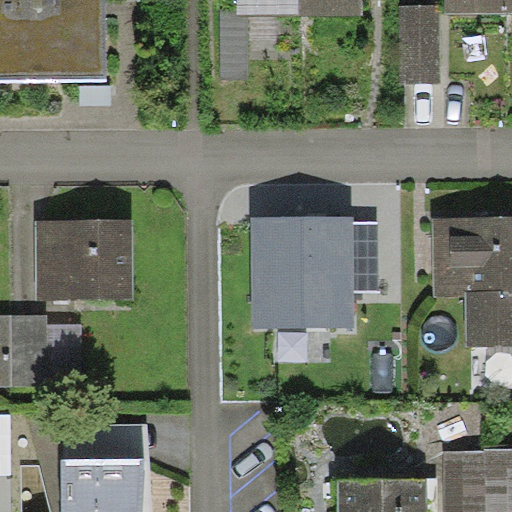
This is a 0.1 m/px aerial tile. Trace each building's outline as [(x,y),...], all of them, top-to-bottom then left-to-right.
[(104,0),(0,0),(0,80),(105,80),(104,0)] [(236,0),(236,8),(236,17),(250,17),(300,17),(300,0),(236,0)] [(300,0),(300,17),(363,16),(362,0),(300,0)] [(508,0),(445,0),(446,14),(509,13),(508,0)] [(441,4),(401,5),(401,83),(441,83),(441,4)] [(249,78),(250,17),(236,17),(236,8),(221,8),(220,78),(249,78)] [(353,216),(251,217),(252,328),(354,327),(353,291),(353,221),(353,216)] [(511,216),(432,218),(433,297),(466,297),(467,348),(511,347),(511,216)] [(133,219),(37,220),(38,300),(134,298),(133,219)] [(380,221),(353,221),(353,291),(380,291),(380,221)] [(0,385),(10,385),(10,314),(0,314),(0,385)] [(49,314),(10,314),(10,385),(83,385),(82,322),(49,322),(49,314)] [(11,415),(0,415),(0,475),(12,475),(11,415)] [(62,425),(62,460),(145,458),(144,423),(62,425)] [(511,511),(511,448),(486,448),(486,450),(445,450),(444,511),(511,511)] [(142,511),(145,458),(62,460),(61,511),(142,511)] [(51,511),(38,465),(22,465),(21,511),(51,511)] [(426,511),(426,478),(337,479),(337,511),(426,511)]
